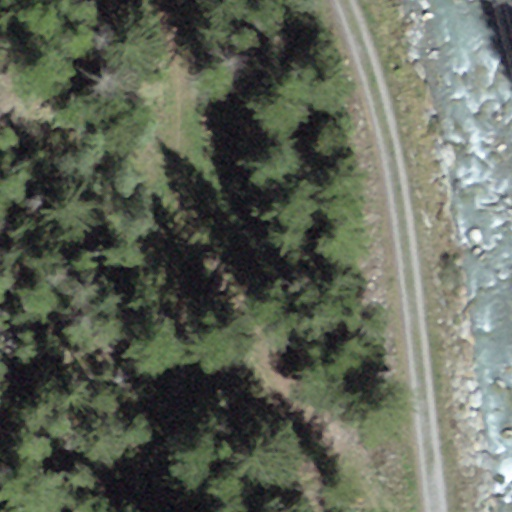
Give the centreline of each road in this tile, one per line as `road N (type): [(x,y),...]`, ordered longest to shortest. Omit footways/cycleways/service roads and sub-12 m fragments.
road 1 (track): [(344,0),(382,140),(431,511)]
road 2 (track): [(165,511),(140,0)]
